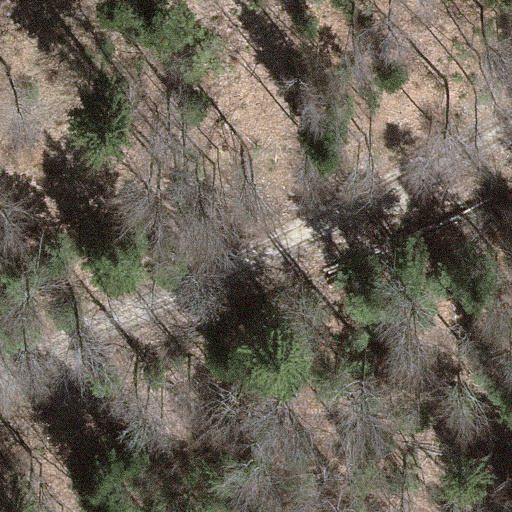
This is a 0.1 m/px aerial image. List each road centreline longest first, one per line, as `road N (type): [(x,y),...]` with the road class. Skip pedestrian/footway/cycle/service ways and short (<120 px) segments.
road 1 (track): [(511,117),(301,237),(0,379)]
road 2 (track): [(511,419),(418,411),(197,419),(0,413)]
